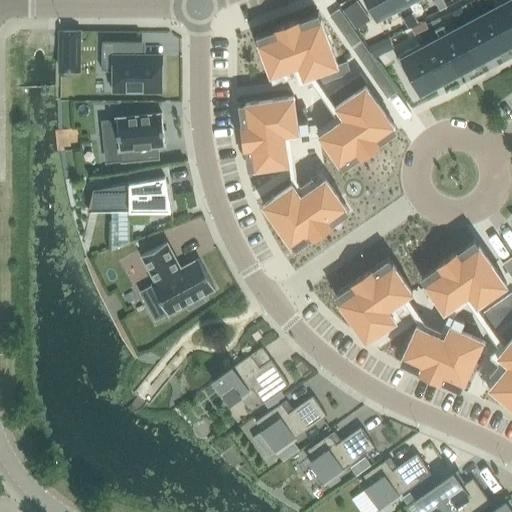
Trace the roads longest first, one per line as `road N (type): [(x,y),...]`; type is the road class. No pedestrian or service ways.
road 1 (residential): [(511,454),(355,378),(271,301),(228,230),(205,159),(198,5)]
road 2 (residential): [(198,5),(0,6)]
road 3 (residential): [(486,154),(461,139),(443,141),(425,155),(418,175),(423,195),(447,213),(485,199)]
